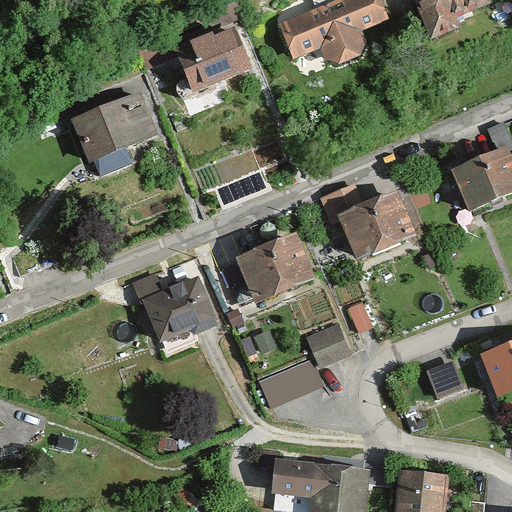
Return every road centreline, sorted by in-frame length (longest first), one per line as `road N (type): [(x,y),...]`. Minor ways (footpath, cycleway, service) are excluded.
road 1 (residential): [(511,107),(0,316)]
road 2 (residential): [(511,314),(373,369),(378,417),(394,444),(511,475)]
